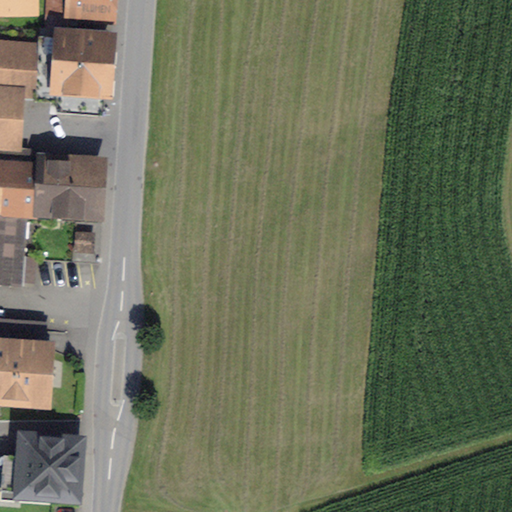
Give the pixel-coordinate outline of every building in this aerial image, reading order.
[(0,0),(0,12),(34,12),(33,0),(0,0)] [(69,0),(68,16),(109,19),(110,0),(69,0)] [(57,113),(102,117),(107,42),(55,40),(54,50),(0,46),(0,92),(17,94),(58,97),(57,113)] [(0,147),(13,148),(17,94),(0,92),(0,147)] [(49,166),(48,177),(46,213),(55,214),(56,209),(97,212),(99,169),(49,166)] [(21,212),(46,213),(48,177),(40,176),(40,172),(0,169),(0,280),(16,282),(21,212)] [(42,353),(0,349),(0,398),(39,401),(42,353)] [(24,440),(20,495),(75,499),(79,444),(24,440)]
